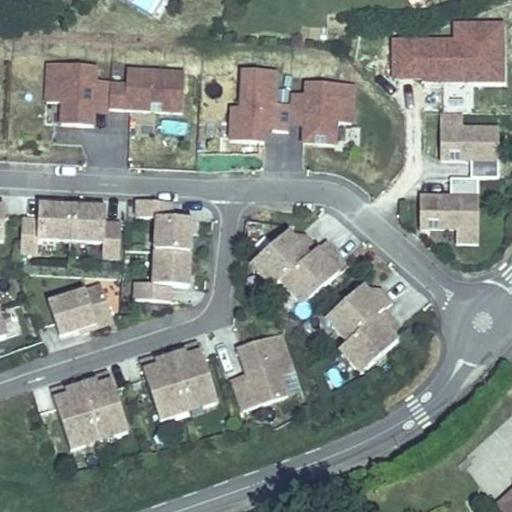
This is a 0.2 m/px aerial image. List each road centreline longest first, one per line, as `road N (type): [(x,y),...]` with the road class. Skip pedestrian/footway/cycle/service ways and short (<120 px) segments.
road 1 (residential): [(0,392),(216,311),(233,188)]
road 2 (tertiary): [(470,345),(445,386),(416,411),(347,447),(171,511)]
road 3 (residential): [(463,305),(337,198),(233,188)]
road 4 (residential): [(233,188),(0,177)]
